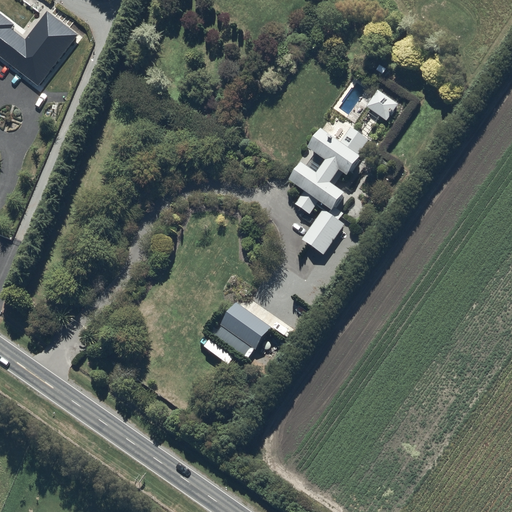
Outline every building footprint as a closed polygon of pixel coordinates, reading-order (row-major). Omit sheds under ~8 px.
[(80,37),(48,13),(26,42),(20,37),(3,60),(41,88),(80,37)] [(0,52),(5,56),(7,54),(6,53),(15,41),(7,34),(12,28),(0,18),(0,52)] [(400,105),(379,91),(367,108),(388,123),(400,105)] [(303,166),(291,183),(305,192),(296,205),(311,216),(320,204),(333,214),(346,196),(335,187),(343,175),(349,179),(363,160),(359,157),(369,143),(351,130),(341,144),(323,131),(310,150),(309,150),(328,163),(318,176),(303,166)] [(324,211),(303,242),(325,257),(346,227),(324,211)] [(272,329),(237,305),(221,327),(257,351),(272,329)]
